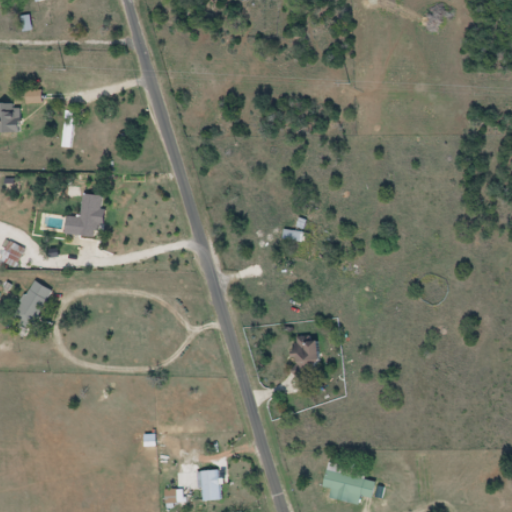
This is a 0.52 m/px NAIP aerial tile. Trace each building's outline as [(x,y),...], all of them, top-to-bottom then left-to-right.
[(78,111),(68,111),(68,148),(78,148),(78,111)] [(83,235),(106,237),(109,196),(86,195),(83,235)] [(297,233),(288,230),(285,238),(301,244),(309,222),(302,219),(297,233)] [(20,269),(30,250),(13,241),(3,261),(20,269)] [(56,291),(36,281),(16,321),(36,331),(56,291)] [(309,377),(309,369),(326,369),(326,338),(299,338),(299,377),(309,377)] [(365,496),(381,500),(385,485),(368,481),(369,474),(333,465),(327,489),(338,492),(337,499),(363,506),(365,496)]
